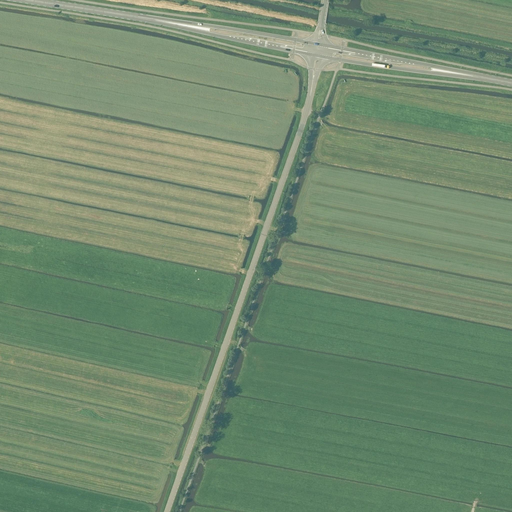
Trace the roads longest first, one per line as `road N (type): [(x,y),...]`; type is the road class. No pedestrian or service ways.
road 1 (tertiary): [(166,511),(305,111)]
road 2 (primary): [(183,25),(22,0)]
road 3 (primary): [(314,43),(183,25)]
road 4 (primary): [(183,25),(312,54)]
road 5 (primary): [(451,72),(322,45)]
road 6 (primary): [(321,56),(451,72)]
